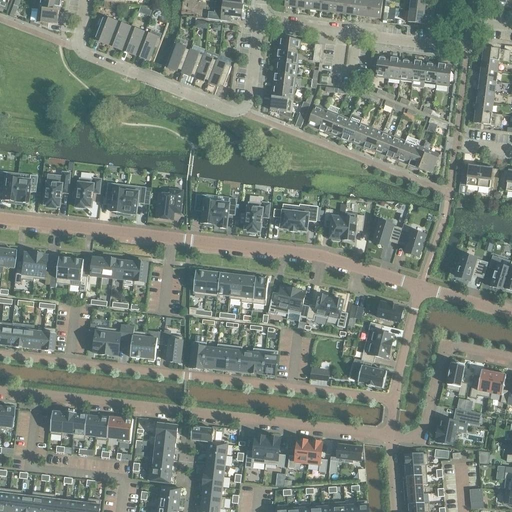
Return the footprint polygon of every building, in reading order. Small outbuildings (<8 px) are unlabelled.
[(9,0),(0,0),(0,7),(6,9),(9,0)] [(53,0),(40,0),(39,10),(59,13),(60,8),(61,1),(53,0)] [(285,0),(285,7),(296,8),(297,0),(285,0)] [(297,0),(296,8),(308,10),(309,0),(297,0)] [(321,0),(309,0),(308,10),(320,11),(321,0)] [(333,0),(321,0),(320,11),(332,13),(333,0)] [(345,0),(333,0),(332,13),(344,14),(345,0)] [(357,0),(345,0),(344,14),(356,16),(357,0)] [(357,0),(356,16),(368,18),(370,0),(357,0)] [(383,1),(372,0),(370,0),(368,18),(381,19),(383,1)] [(425,0),(411,0),(410,11),(425,13),(427,0),(425,0)] [(508,8),(508,0),(490,0),(490,6),(508,8)] [(244,6),(243,5),(223,3),(222,15),(210,13),(209,20),(227,22),(227,16),(242,18),(244,6)] [(58,25),(59,13),(39,10),(38,24),(35,23),(34,23),(48,29),(49,24),(58,25)] [(423,25),(425,13),(410,11),(409,23),(423,25)] [(109,46),(110,44),(118,23),(109,20),(109,21),(104,19),(103,20),(100,19),(97,26),(100,27),(96,39),(104,42),(103,44),(109,46)] [(207,30),(209,23),(196,21),(195,28),(207,30)] [(124,49),(123,49),(131,29),(123,25),(123,26),(118,24),(118,23),(110,44),(118,47),(117,49),(123,51),(123,52),(124,49)] [(132,29),(131,29),(123,49),(124,49),(131,52),(130,54),(136,57),(137,54),(145,34),(136,31),(131,29),(132,29)] [(156,47),(160,39),(162,35),(152,31),(150,36),(145,35),(145,34),(137,54),(145,57),(144,60),(150,62),(155,47),(156,47)] [(281,39),(279,51),(299,54),(301,42),(281,39)] [(183,72),(191,52),(186,50),(186,49),(188,44),(178,41),(173,54),(174,54),(169,69),(175,71),(176,69),(183,72)] [(316,45),(314,56),(321,57),(322,46),(316,45)] [(484,48),(483,59),(499,62),(510,63),(511,51),(484,48)] [(197,77),(205,57),(204,57),(199,55),(200,55),(191,51),(191,52),(183,72),(182,74),(188,76),(189,74),(197,77)] [(218,62),(218,61),(219,58),(219,56),(207,51),(204,57),(205,57),(197,77),(196,79),(202,82),(203,79),(210,82),(218,62)] [(297,66),(299,54),(279,51),(278,58),(278,63),(297,66)] [(377,77),(389,79),(392,59),(379,57),(379,59),(374,58),(373,57),(372,67),(373,67),(378,68),(377,77)] [(392,58),(392,59),(389,79),(401,80),(404,60),(398,60),(398,59),(392,58)] [(498,72),(499,62),(483,59),(481,70),(498,72)] [(415,62),(404,60),(401,80),(413,82),(415,62)] [(218,62),(210,82),(209,84),(215,87),(216,84),(224,88),(232,68),(226,66),(227,65),(218,61),(218,62)] [(416,61),(415,62),(413,82),(412,88),(424,89),(424,83),(425,83),(427,63),(422,63),(422,62),(416,61)] [(278,63),(276,75),(296,78),(297,66),(278,63)] [(425,83),(437,85),(439,65),(427,63),(425,83)] [(439,64),(439,65),(437,85),(449,86),(452,67),(446,66),(446,65),(439,64)] [(481,70),(480,81),(496,83),(498,72),(481,70)] [(294,90),(296,78),(276,75),(275,75),(275,82),(274,87),(294,90)] [(495,93),(496,83),(480,81),(479,91),(495,93)] [(274,87),(273,99),(293,102),(294,90),(274,87)] [(494,104),(495,93),(479,91),(477,102),(494,104)] [(291,118),(293,102),(273,99),(271,111),(280,112),(280,114),(293,120),(294,119),(291,118)] [(477,102),(476,112),(492,114),(494,104),(477,102)] [(320,131),(328,112),(316,107),(309,126),(320,130),(320,131)] [(339,116),(328,112),(320,131),(326,133),(331,135),(339,116)] [(503,116),(492,114),(476,112),(474,124),(501,127),(503,116)] [(354,144),(361,125),(363,119),(352,115),(350,120),(350,121),(342,140),(349,142),(354,144)] [(342,140),(350,121),(350,120),(339,116),(331,135),(342,139),(342,140)] [(448,125),(439,122),(438,127),(447,130),(448,125)] [(372,129),(361,125),(354,144),(365,148),(364,148),(365,149),(372,129)] [(371,150),(376,152),(383,134),(372,129),(365,149),(371,151),(371,150)] [(395,138),(383,134),(376,152),(387,157),(395,138)] [(405,142),(406,142),(398,161),(409,165),(409,166),(417,147),(416,147),(419,141),(408,137),(405,142)] [(405,142),(395,138),(387,157),(393,160),(393,159),(398,161),(406,142),(405,142)] [(416,168),(421,170),(428,151),(417,147),(409,166),(416,168)] [(441,156),(428,151),(421,170),(432,174),(435,166),(440,168),(442,153),(441,153),(441,156)] [(460,186),(479,188),(481,166),(474,165),(474,167),(463,165),(460,186)] [(489,167),(481,166),(479,188),(497,190),(499,170),(489,169),(489,167)] [(500,191),(511,192),(511,171),(503,170),(500,191)] [(0,172),(0,188),(4,189),(2,201),(8,202),(8,204),(14,205),(17,179),(6,178),(6,173),(0,172)] [(45,189),(43,200),(45,200),(45,207),(47,207),(47,209),(57,210),(57,208),(60,208),(62,194),(69,194),(71,174),(63,173),(63,177),(48,175),(47,183),(46,189),(45,189)] [(17,179),(14,205),(21,206),(22,203),(27,204),(29,192),(35,193),(37,177),(30,176),(29,181),(17,179)] [(76,190),(75,199),(77,200),(76,208),(85,209),(85,207),(91,208),(92,200),(93,194),(100,194),(101,180),(94,179),(94,181),(80,179),(78,190),(76,190)] [(108,184),(106,200),(113,201),(111,213),(117,213),(117,216),(124,217),(127,186),(108,184)] [(127,186),(124,217),(130,217),(131,215),(137,216),(138,204),(149,205),(151,189),(127,186)] [(159,194),(156,219),(173,221),(174,214),(181,214),(184,191),(170,190),(170,195),(159,194)] [(197,195),(195,212),(204,213),(202,224),(204,224),(204,227),(212,228),(213,225),(215,225),(217,203),(206,202),(206,196),(197,195)] [(217,203),(215,225),(221,226),(220,228),(226,229),(228,216),(235,217),(236,209),(237,205),(237,200),(229,199),(229,205),(217,203)] [(244,224),(246,224),(245,230),(248,231),(248,233),(257,234),(257,232),(260,232),(262,218),(269,219),(270,204),(263,203),(263,205),(249,203),(247,214),(245,214),(244,224)] [(274,217),(274,218),(282,219),(280,230),(290,231),(290,233),(298,234),(298,232),(307,233),(309,222),(317,223),(317,222),(320,222),(321,212),(321,209),(319,208),(319,207),(300,205),(300,207),(283,205),(283,211),(275,210),(274,211),(274,217)] [(321,212),(320,222),(325,223),(324,225),(331,226),(331,228),(331,229),(330,239),(332,239),(332,241),(340,242),(340,240),(342,240),(344,219),(333,217),(333,211),(328,210),(326,210),(326,212),(321,212)] [(344,219),(342,240),(355,242),(356,231),(356,229),(363,229),(365,217),(357,216),(357,220),(345,219),(344,219)] [(379,221),(372,244),(388,249),(390,242),(398,245),(403,229),(395,227),(395,226),(379,221)] [(403,229),(398,245),(406,247),(404,254),(419,259),(421,251),(423,251),(425,243),(423,243),(425,236),(410,231),(411,227),(404,225),(403,229)] [(16,251),(5,250),(3,268),(14,269),(16,251)] [(33,282),(34,279),(33,279),(36,255),(30,254),(24,254),(22,269),(16,269),(14,284),(21,285),(21,280),(33,282)] [(33,279),(34,279),(45,281),(45,285),(51,286),(52,273),(46,272),(48,257),(42,256),(42,255),(36,255),(33,279)] [(57,284),(69,286),(72,259),(67,259),(67,257),(61,256),(61,258),(59,258),(57,274),(52,273),(51,286),(50,288),(56,289),(57,284)] [(456,270),(459,271),(457,277),(469,281),(471,273),(484,277),(488,263),(463,256),(461,263),(459,262),(456,270)] [(489,268),(496,270),(491,287),(504,291),(504,289),(510,269),(498,266),(500,259),(493,256),(489,268)] [(91,277),(102,278),(105,260),(93,259),(91,277)] [(85,261),(72,260),(69,286),(80,288),(80,292),(86,293),(88,278),(83,278),(85,261)] [(102,278),(113,279),(115,261),(105,260),(102,278)] [(113,279),(124,280),(126,262),(116,261),(115,261),(113,279)] [(133,281),(135,282),(137,263),(126,262),(124,280),(133,281)] [(137,263),(135,282),(134,286),(145,288),(148,264),(137,263)] [(193,295),(206,297),(209,272),(196,271),(193,295)] [(206,297),(218,298),(221,274),(209,272),(206,297)] [(229,299),(230,299),(233,275),(221,274),(218,298),(219,296),(229,298),(229,299)] [(241,303),(245,277),(233,275),(230,299),(241,301),(241,303)] [(241,303),(253,305),(256,278),(245,277),(241,303)] [(269,280),(256,278),(253,305),(266,306),(269,280)] [(272,297),(268,314),(276,316),(277,313),(288,315),(294,290),(281,287),(278,299),(272,297)] [(301,318),(307,319),(310,307),(303,306),(307,293),(294,290),(288,315),(287,320),(300,323),(301,318)] [(315,317),(327,319),(332,298),(319,295),(316,307),(310,306),(310,307),(307,319),(307,320),(314,322),(315,317)] [(345,301),(332,298),(327,319),(328,317),(339,320),(337,327),(345,329),(348,314),(342,313),(345,301)] [(381,302),(377,319),(401,324),(405,308),(399,307),(400,306),(390,304),(381,302)] [(353,306),(350,318),(361,321),(364,308),(353,306)] [(369,330),(366,342),(392,348),(395,336),(381,332),(383,326),(371,323),(369,330)] [(97,326),(93,325),(92,325),(91,338),(95,339),(94,354),(106,355),(109,329),(97,328),(97,326)] [(109,329),(106,355),(118,357),(120,341),(126,341),(128,327),(121,326),(121,331),(109,329)] [(131,358),(143,359),(146,333),(134,332),(134,328),(128,327),(126,341),(133,342),(131,358)] [(1,328),(0,339),(0,345),(9,347),(12,329),(1,328)] [(41,351),(53,353),(55,329),(44,328),(43,333),(41,351)] [(22,330),(12,329),(10,347),(20,348),(22,330)] [(22,330),(20,348),(31,349),(33,332),(22,330)] [(165,331),(165,333),(163,346),(169,346),(167,362),(180,364),(183,338),(171,336),(171,332),(165,331)] [(31,349),(41,351),(43,333),(33,332),(31,349)] [(157,345),(163,346),(165,333),(158,333),(157,340),(146,338),(147,333),(146,333),(143,359),(148,360),(148,362),(154,362),(154,361),(155,361),(157,345)] [(203,370),(203,368),(206,347),(206,344),(194,342),(191,368),(203,370)] [(361,361),(364,362),(373,364),(374,364),(375,358),(389,361),(392,348),(366,342),(361,361)] [(215,369),(227,371),(230,346),(218,345),(218,349),(215,369)] [(230,346),(227,371),(240,372),(242,352),(242,348),(230,346)] [(203,368),(215,369),(218,349),(207,348),(207,347),(206,347),(203,368)] [(251,374),(263,375),(266,350),(254,349),(254,353),(251,374)] [(266,350),(263,375),(268,376),(268,378),(274,378),(275,376),(278,352),(266,350)] [(240,372),(251,374),(254,353),(242,352),(240,372)] [(358,383),(367,385),(366,386),(374,388),(375,387),(383,389),(387,372),(371,368),(373,364),(364,362),(363,366),(362,366),(358,383)] [(448,385),(447,390),(459,393),(458,396),(465,397),(468,384),(461,383),(465,366),(452,364),(450,371),(448,378),(449,378),(448,385)] [(472,386),(470,398),(477,400),(478,396),(490,399),(490,394),(495,373),(493,373),(493,371),(485,370),(485,371),(482,371),(481,377),(479,387),(472,386)] [(495,373),(490,394),(502,396),(501,403),(507,404),(508,405),(510,392),(503,390),(506,376),(504,375),(505,373),(496,372),(496,373),(495,373)] [(12,431),(12,429),(15,409),(2,407),(0,425),(0,430),(12,431)] [(439,428),(436,440),(438,441),(438,443),(453,446),(455,432),(457,424),(467,427),(468,424),(479,426),(482,415),(457,410),(455,421),(443,419),(441,429),(439,428)] [(53,412),(51,435),(63,436),(63,434),(63,433),(66,413),(65,412),(65,413),(53,412)] [(63,433),(63,434),(73,435),(73,440),(74,440),(74,439),(74,436),(77,415),(77,414),(66,413),(63,433)] [(74,439),(74,440),(85,441),(86,437),(86,436),(88,417),(88,416),(77,415),(74,436),(74,439)] [(96,440),(96,438),(97,437),(98,428),(99,418),(99,417),(88,416),(88,417),(86,436),(86,437),(85,441),(86,437),(96,438),(96,440)] [(96,438),(96,440),(107,441),(108,441),(108,439),(110,419),(99,417),(99,418),(98,428),(97,437),(96,438)] [(119,443),(119,442),(119,440),(122,419),(110,418),(110,419),(108,439),(108,441),(107,441),(108,441),(108,439),(119,440),(119,443)] [(133,420),(122,419),(119,440),(119,442),(119,443),(131,444),(131,442),(133,420)] [(160,424),(158,436),(178,438),(179,426),(173,425),(173,423),(166,422),(166,425),(160,424)] [(193,427),(191,441),(209,443),(228,445),(213,443),(215,430),(193,427)] [(168,449),(175,450),(177,439),(158,436),(156,436),(155,447),(157,447),(168,449)] [(245,469),(253,470),(253,464),(265,465),(269,437),(255,436),(253,452),(247,451),(245,469)] [(282,439),(269,437),(265,465),(277,466),(277,468),(284,468),(286,456),(280,455),(282,439)] [(296,464),(308,465),(311,441),(297,440),(295,457),(289,456),(288,469),(296,470),(296,464)] [(311,441),(308,465),(320,467),(319,473),(326,473),(328,461),(322,460),(324,443),(311,441)] [(209,443),(208,454),(227,456),(228,445),(209,443)] [(336,460),(345,461),(344,463),(353,464),(354,462),(362,463),(364,448),(338,445),(336,460)] [(156,459),(174,461),(175,450),(168,449),(157,447),(155,447),(154,458),(156,459)] [(208,454),(206,465),(226,467),(227,456),(208,454)] [(428,454),(405,455),(406,467),(429,466),(428,454)] [(153,469),(153,470),(173,472),(174,461),(156,459),(154,458),(153,469)] [(330,462),(329,474),(336,475),(337,463),(330,462)] [(204,475),(225,478),(226,467),(206,465),(205,475),(204,475)] [(429,466),(406,467),(407,477),(427,475),(427,466),(429,466)] [(172,484),(174,473),(154,471),(149,470),(148,481),(172,484)] [(204,475),(202,486),(223,488),(225,478),(204,475)] [(427,475),(407,477),(407,486),(428,485),(427,475)] [(428,485),(407,486),(408,496),(424,494),(423,486),(428,485)] [(160,498),(181,501),(182,489),(161,486),(161,487),(160,498)] [(204,487),(202,496),(222,498),(223,488),(202,486),(202,487),(204,487)] [(0,511),(7,511),(10,490),(0,488),(0,511)] [(470,489),(471,502),(484,501),(483,488),(470,489)] [(19,511),(21,496),(22,492),(10,490),(7,511),(19,511)] [(511,492),(504,491),(503,505),(511,505),(511,492)] [(41,511),(44,494),(32,493),(32,497),(29,511),(41,511)] [(44,494),(41,511),(53,511),(55,495),(44,494)] [(424,494),(408,496),(409,506),(429,504),(429,503),(425,504),(424,494)] [(64,511),(66,499),(56,498),(56,495),(55,495),(53,511),(64,511)] [(21,496),(19,511),(29,511),(32,497),(21,496)] [(202,496),(201,506),(221,509),(224,509),(225,499),(222,498),(202,496)] [(159,508),(159,509),(180,511),(181,501),(160,498),(159,508)] [(66,499),(64,511),(75,511),(78,500),(77,500),(77,503),(67,501),(67,499),(66,499)] [(87,511),(89,499),(89,502),(78,500),(75,511),(87,511)] [(101,501),(89,499),(87,511),(100,511),(101,505),(101,501)] [(356,502),(357,505),(356,511),(369,511),(370,504),(368,505),(368,501),(356,502)] [(334,503),(334,506),(334,511),(345,511),(345,506),(345,502),(334,503)] [(346,502),(345,502),(345,506),(345,511),(356,511),(357,505),(356,502),(356,505),(346,506),(346,502)] [(322,504),(322,507),(322,511),(334,511),(334,506),(334,503),(322,504)]
